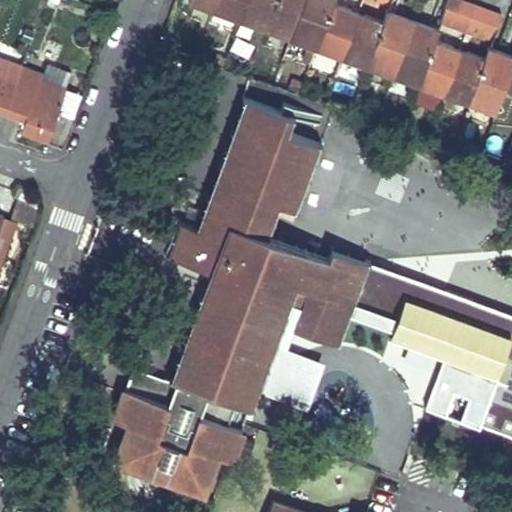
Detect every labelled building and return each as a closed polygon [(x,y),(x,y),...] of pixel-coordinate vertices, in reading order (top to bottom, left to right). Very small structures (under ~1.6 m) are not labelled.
[(218,0),(187,0),(187,1),(214,11),(218,0)] [(246,0),(218,0),(214,11),(239,20),(246,0)] [(275,0),(246,0),(239,20),(264,29),(275,0)] [(275,0),(264,29),(290,38),(304,0),(275,0)] [(333,4),(322,0),(304,0),(290,38),(315,47),(333,4)] [(446,0),(439,22),(452,27),(462,0),(446,0)] [(452,27),(465,32),(475,5),(462,0),(452,27)] [(357,12),(333,4),(315,47),(340,57),(357,12)] [(465,32),(478,36),(488,9),(475,5),(465,32)] [(478,36),(491,41),(501,14),(488,9),(478,36)] [(387,10),(382,21),(408,31),(412,19),(395,13),(387,10)] [(357,12),(340,57),(366,66),(382,21),(357,12)] [(412,19),(408,31),(434,40),(438,29),(429,26),(412,19)] [(382,21),(366,66),(391,75),(408,31),(382,21)] [(408,31),(391,75),(417,84),(434,40),(408,31)] [(160,47),(172,51),(175,41),(163,37),(160,47)] [(286,53),(308,62),(313,49),(291,40),(286,53)] [(434,40),(417,84),(442,94),(459,49),(434,40)] [(484,58),(510,68),(511,62),(511,55),(496,50),(488,47),(484,58)] [(459,49),(442,94),(467,103),(484,58),(459,49)] [(195,58),(207,62),(208,58),(196,54),(195,58)] [(212,64),(222,67),(225,57),(216,54),(212,64)] [(0,109),(5,111),(20,66),(0,58),(0,109)] [(484,58),(467,103),(494,112),(502,88),(510,68),(484,58)] [(511,62),(510,68),(502,88),(511,91),(511,62)] [(40,78),(65,87),(70,71),(46,63),(42,73),(40,78)] [(42,73),(20,66),(5,111),(23,118),(20,129),(46,139),(57,111),(66,88),(65,87),(40,78),(42,73)] [(80,93),(66,88),(57,111),(71,117),(80,93)] [(213,273),(174,381),(134,367),(115,419),(129,424),(120,448),(128,464),(145,471),(146,466),(175,476),(173,481),(190,487),(207,479),(215,455),(230,461),(248,407),(286,300),(303,305),(293,330),(336,346),(351,304),(301,286),(310,263),(260,245),(264,236),(275,204),(291,209),(315,142),(282,130),(273,126),(279,110),(248,99),(211,199),(237,208),(232,223),(220,219),(214,235),(200,230),(183,224),(170,258),(213,273)] [(279,110),(273,126),(282,130),(288,113),(279,110)] [(11,195),(39,214),(40,209),(38,199),(19,185),(11,195)] [(211,199),(200,230),(214,235),(220,219),(232,223),(237,208),(211,199)] [(0,215),(0,265),(17,222),(0,215)] [(301,286),(351,304),(366,262),(331,250),(328,259),(264,236),(260,245),(310,263),(301,286)] [(259,387),(307,404),(323,361),(274,344),(259,387)] [(303,511),(272,500),(267,511),(303,511)]
